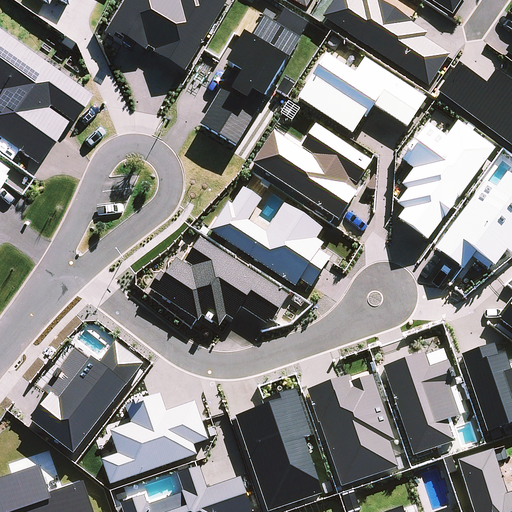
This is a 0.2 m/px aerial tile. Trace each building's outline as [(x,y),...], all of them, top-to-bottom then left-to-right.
[(126,0),(105,35),(131,50),(134,45),(145,52),(148,48),(154,52),(153,53),(185,73),(228,0),(126,0)] [(289,0),(306,10),(311,0),(289,0)] [(335,0),(324,18),(428,88),(449,56),(423,40),(427,34),(410,24),(412,22),(378,1),(375,2),(371,0),(335,0)] [(425,0),(451,17),(462,0),(425,0)] [(297,43),(306,25),(285,12),(274,29),(262,22),(250,42),(242,39),(224,68),(233,72),(200,126),(234,149),(299,45),(297,43)] [(89,96),(0,32),(0,139),(35,164),(65,123),(45,109),(46,106),(69,122),(89,96)] [(326,56),(296,100),(351,136),(363,119),(365,121),(373,108),(407,130),(426,100),(365,60),(355,75),(326,56)] [(457,65),(436,93),(511,148),(511,85),(495,73),(485,86),(457,65)] [(427,242),(494,151),(456,123),(445,139),(427,126),(401,163),(413,171),(400,186),(407,191),(395,206),(404,211),(396,221),(427,242)] [(487,183),(435,250),(464,272),(473,259),(488,271),(492,266),(495,268),(507,252),(510,254),(511,251),(511,177),(508,175),(498,192),(487,183)] [(227,207),(208,236),(294,291),(299,284),(310,292),(329,263),(318,255),(322,248),(315,243),(323,231),(284,206),(264,237),(246,225),(260,204),(242,192),(231,209),(227,207)] [(289,297),(199,241),(182,265),(175,259),(164,277),(160,273),(148,292),(198,322),(202,317),(219,327),(225,317),(232,321),(241,310),(265,325),(268,321),(271,324),(289,297)] [(511,302),(497,323),(511,334),(511,302)] [(460,357),(486,434),(511,425),(511,371),(511,372),(506,354),(499,357),(496,345),(460,357)] [(423,355),(382,369),(412,456),(453,442),(446,422),(458,418),(449,391),(456,388),(447,363),(428,369),(423,355)] [(350,378),(307,392),(338,488),(397,469),(389,444),(394,442),(373,378),(352,384),(350,378)] [(267,407),(237,417),(269,511),(321,494),(302,439),(310,437),(299,404),(269,414),(267,407)] [(511,511),(511,493),(506,495),(492,450),(457,461),(472,511),(511,511)] [(120,505),(122,511),(251,511),(240,479),(207,490),(199,468),(177,476),(183,492),(181,493),(187,509),(179,511),(150,511),(148,504),(146,505),(143,497),(120,505)]
